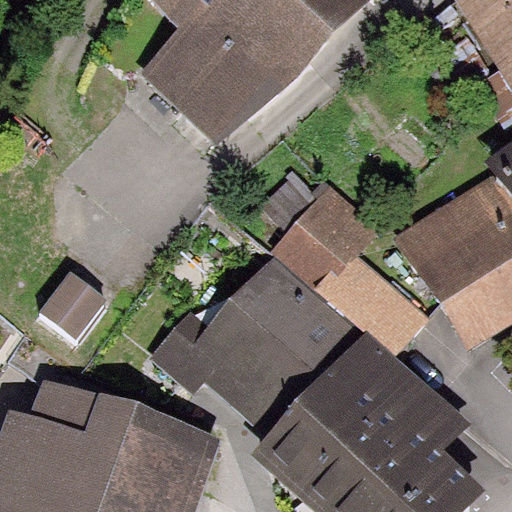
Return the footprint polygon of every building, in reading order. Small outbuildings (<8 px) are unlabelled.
[(123,0),(169,42),(133,82),(214,156),(291,98),(380,0),(123,0)] [(511,0),(454,0),(445,6),(511,110),(511,0)] [(511,149),(482,170),(487,184),(383,240),(459,362),(511,328),(511,149)] [(260,262),(268,268),(362,343),(387,366),(422,323),(311,209),(260,262)] [(264,450),(362,343),(268,268),(205,338),(185,322),(144,369),(189,404),(201,392),(264,450)] [(264,450),(245,472),(289,511),(473,511),(481,504),(439,466),(465,437),(387,366),(362,343),(264,450)] [(0,511),(190,511),(211,451),(37,393),(24,433),(0,424),(0,511)]
